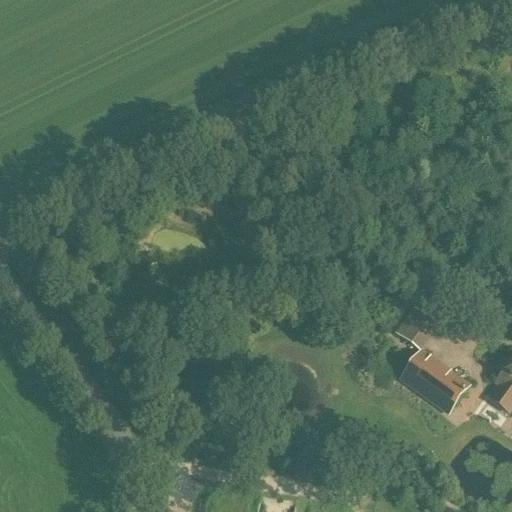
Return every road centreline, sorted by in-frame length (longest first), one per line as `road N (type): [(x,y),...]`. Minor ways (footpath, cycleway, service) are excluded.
road 1 (unclassified): [(0,237),(511,12)]
road 2 (unknown): [(0,263),(118,443),(126,511)]
